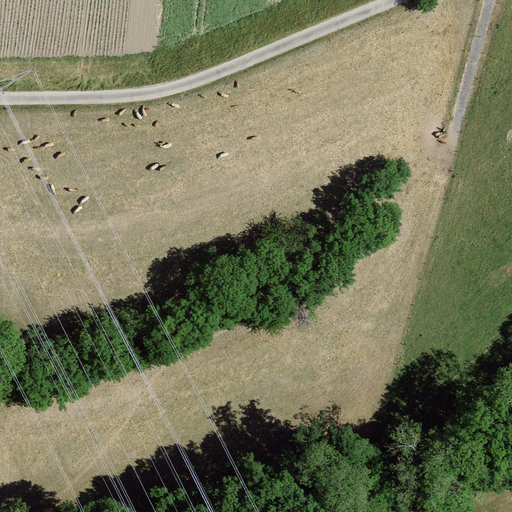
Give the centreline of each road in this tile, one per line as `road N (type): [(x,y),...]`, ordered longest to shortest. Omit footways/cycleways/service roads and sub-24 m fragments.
road 1 (track): [(391,0),(206,76),(107,98),(0,100)]
road 2 (track): [(490,0),(451,138)]
